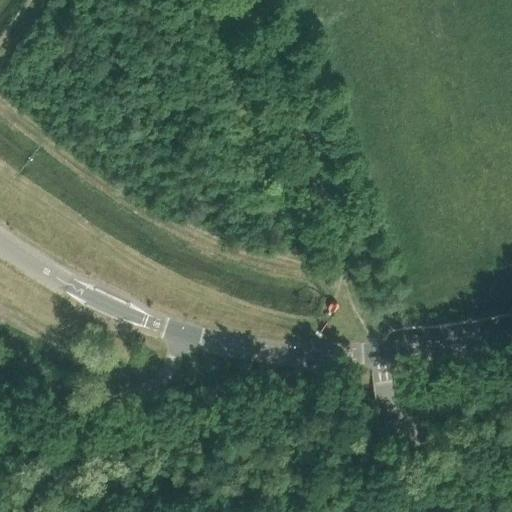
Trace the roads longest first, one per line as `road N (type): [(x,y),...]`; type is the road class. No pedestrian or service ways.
road 1 (track): [(250,0),(376,352)]
road 2 (residential): [(185,335),(326,355),(511,334)]
road 3 (residential): [(0,419),(146,389),(185,335)]
road 4 (unclassified): [(145,321),(77,289),(0,237)]
